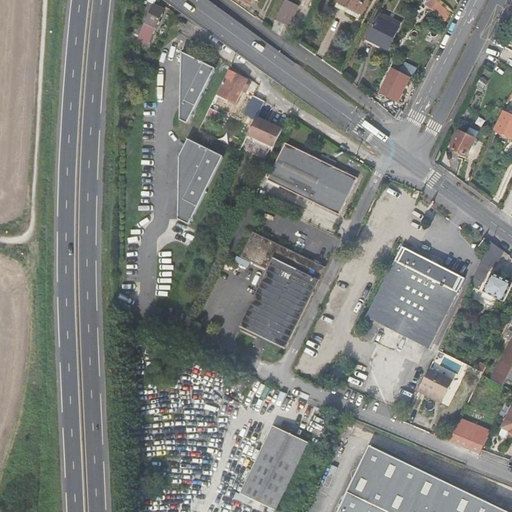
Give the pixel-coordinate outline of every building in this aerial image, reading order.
[(286,0),(282,0),(271,24),(281,29),(290,10),(285,7),(288,1),(286,0)] [(336,0),(331,11),(355,23),(367,0),(336,0)] [(447,21),(455,11),(442,0),(422,0),(447,21)] [(137,31),(149,4),(144,2),(132,28),(137,31)] [(137,31),(133,40),(144,45),(160,9),(149,4),(137,31)] [(362,44),(382,54),(394,32),(374,21),(362,44)] [(218,68),(186,45),(175,90),(173,120),(191,128),(218,68)] [(404,81),(387,72),(375,95),(392,105),(404,81)] [(217,87),(206,109),(211,110),(217,98),(232,104),(238,92),(242,94),(246,86),(241,84),(243,81),(229,74),(221,89),(217,87)] [(250,98),(244,110),(252,114),(258,102),(250,98)] [(244,135),(246,136),(253,120),(252,119),(254,115),(252,114),(244,110),(239,120),(249,124),(244,135)] [(511,117),(499,110),(490,129),(511,140),(511,138),(511,117)] [(246,136),(257,142),(265,126),(253,120),(246,136)] [(257,142),(256,144),(269,150),(277,132),(265,126),(257,142)] [(453,134),(445,152),(460,160),(469,142),(453,134)] [(190,225),(224,156),(188,139),(180,156),(179,220),(190,225)] [(263,180),(335,217),(351,184),(328,172),(330,167),(315,160),(312,165),(279,148),(263,180)] [(237,328),(282,349),(321,268),(250,234),(237,258),(264,271),(237,328)] [(496,254),(487,247),(467,287),(474,291),(483,272),(486,273),(496,254)] [(461,284),(396,252),(356,331),(364,335),(368,326),(426,355),(461,284)] [(486,281),(477,298),(499,309),(508,291),(486,281)] [(511,336),(488,383),(499,388),(503,382),(509,385),(511,379),(511,336)] [(297,352),(292,362),(303,367),(308,356),(297,352)] [(426,371),(415,394),(425,399),(427,394),(441,401),(450,383),(426,371)] [(427,394),(425,399),(439,405),(441,401),(427,394)] [(498,432),(511,438),(511,412),(508,411),(498,432)] [(454,425),(445,444),(476,457),(485,439),(454,425)] [(235,499),(263,511),(273,511),(304,445),(269,428),(235,499)] [(433,511),(357,479),(342,511),(433,511)]
